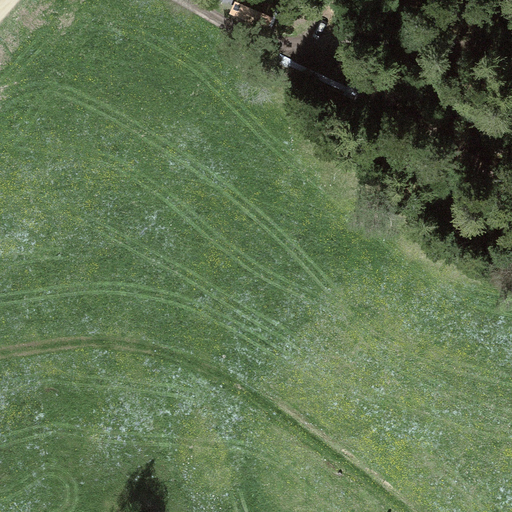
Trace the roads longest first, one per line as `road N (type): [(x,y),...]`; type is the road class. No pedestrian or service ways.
road 1 (track): [(0,349),(48,341),(152,345),(270,404),(406,511)]
road 2 (track): [(511,167),(380,93),(184,0)]
